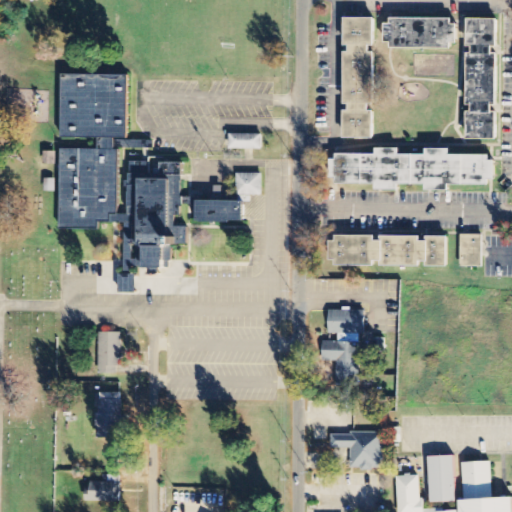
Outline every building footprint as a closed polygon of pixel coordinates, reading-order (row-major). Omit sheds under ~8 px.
[(379,16),(348,16),(347,137),(377,138),(379,16)] [(460,46),(460,17),(389,17),(389,46),(460,46)] [(502,17),(471,17),(470,138),(500,138),(502,17)] [(64,76),(63,137),(100,138),(100,150),(63,149),(61,228),(99,229),(99,222),(126,222),(125,274),(119,273),(119,294),(137,294),(137,268),(170,269),(170,263),(173,263),(173,245),(188,245),(188,227),(191,227),(191,221),(244,221),(244,202),(201,201),(201,198),(182,198),(183,163),(164,163),(164,158),(149,157),(149,162),(131,161),(130,216),(117,216),(118,148),(153,149),(153,143),(127,143),(128,77),(64,76)] [(263,150),(263,135),(231,134),(231,150),(263,150)] [(335,186),(495,186),(495,154),(454,154),(454,147),(429,147),(429,153),(402,153),(402,147),(379,147),(379,152),(335,152),(335,186)] [(56,165),(56,152),(44,152),(44,165),(56,165)] [(263,174),(238,174),(238,196),(263,195),(263,174)] [(484,233),(462,233),(462,266),(484,266),(484,233)] [(451,266),(451,235),(330,234),(330,264),(451,266)] [(121,333),(99,333),(100,374),(122,374),(121,333)] [(122,427),(121,393),(97,394),(98,439),(118,439),(117,428),(122,427)] [(352,449),(352,470),(384,470),(385,434),(332,433),(332,449),(352,449)] [(432,455),(433,501),(458,501),(457,455),(432,455)] [(511,511),(511,497),(494,498),(493,461),(463,462),(465,508),(422,510),(421,474),(398,475),(399,511),(511,511)] [(89,502),(121,503),(121,483),(89,482),(89,502)]
